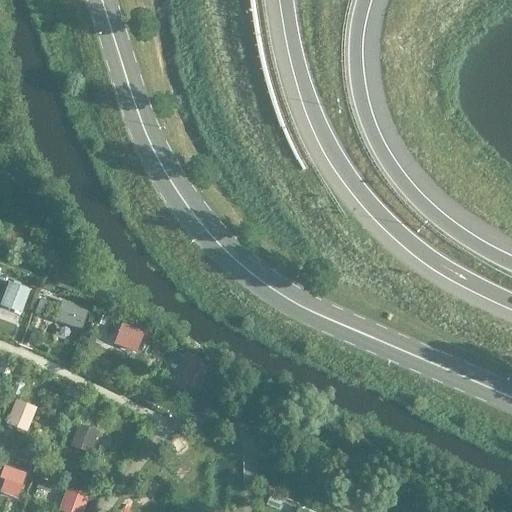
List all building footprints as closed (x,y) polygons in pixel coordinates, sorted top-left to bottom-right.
[(23,304),(28,291),(10,284),(4,297),(23,304)] [(90,311),(65,302),(58,321),(82,331),(90,311)] [(135,352),(142,333),(121,325),(114,344),(135,352)] [(201,389),(210,369),(192,361),(182,381),(201,389)] [(29,430),(37,405),(15,398),(7,423),(29,430)] [(89,452),(96,434),(78,427),(71,445),(89,452)] [(16,498),(24,475),(4,468),(0,478),(0,479),(5,481),(1,492),(16,498)] [(61,511),(81,511),(87,497),(68,490),(60,511),(61,511)]
